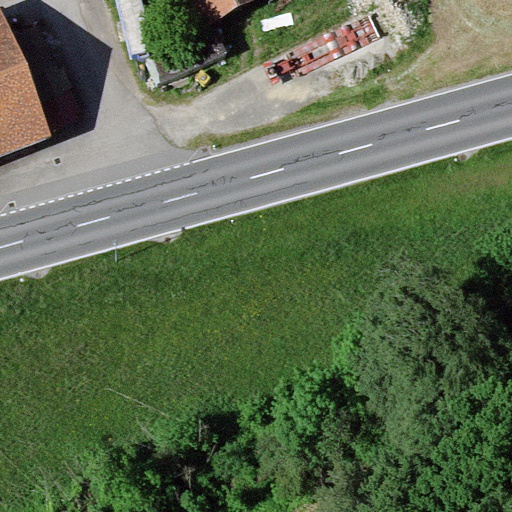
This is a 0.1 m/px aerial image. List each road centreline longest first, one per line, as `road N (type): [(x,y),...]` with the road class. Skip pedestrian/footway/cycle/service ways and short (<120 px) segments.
road 1 (secondary): [(153,206),(511,106)]
road 2 (residential): [(59,0),(153,206)]
road 3 (track): [(511,439),(311,511)]
road 4 (secondary): [(0,247),(153,206)]
